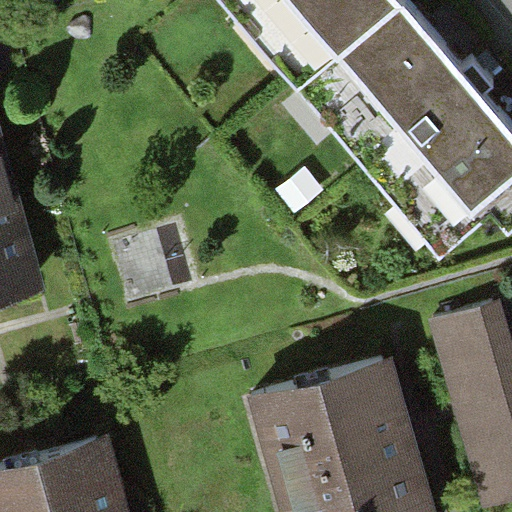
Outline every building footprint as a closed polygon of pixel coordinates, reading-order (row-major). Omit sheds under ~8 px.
[(243,0),(293,59),(364,0),(243,0)] [(421,0),(364,0),(293,59),(437,230),(488,187),(507,210),(511,205),(511,107),(478,67),(421,0)] [(0,115),(0,278),(42,267),(0,115)] [(511,297),(509,285),(438,304),(491,492),(511,486),(511,297)] [(397,331),(254,370),(293,511),(436,511),(447,509),(397,331)] [(137,511),(105,406),(0,437),(0,511),(137,511)]
